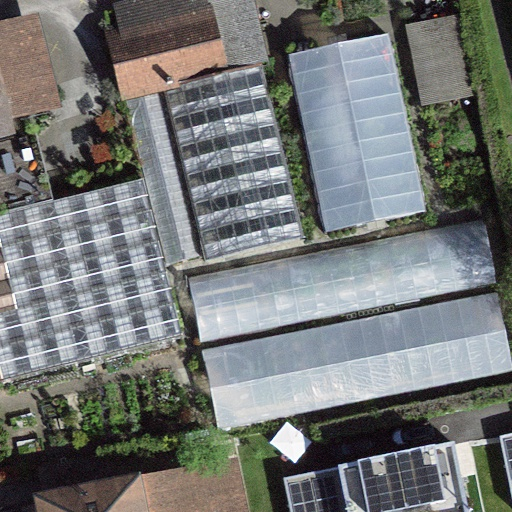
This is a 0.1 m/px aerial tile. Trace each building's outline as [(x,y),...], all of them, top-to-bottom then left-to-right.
[(255,0),(132,0),(113,4),(118,25),(103,28),(120,104),(126,102),(164,265),(202,256),(203,262),(308,238),(272,80),(266,81),(262,64),(270,63),(255,0)] [(405,27),(422,109),(476,98),(460,16),(405,27)] [(24,22),(0,28),(0,122),(11,120),(8,110),(45,100),(24,22)] [(428,214),(391,35),(288,56),(326,235),(428,214)] [(0,218),(0,264),(12,314),(0,316),(0,385),(179,342),(140,184),(0,218)] [(497,285),(484,218),(187,276),(200,342),(497,285)] [(0,316),(12,314),(0,264),(0,316)] [(218,430),(511,372),(511,354),(499,291),(202,349),(218,430)] [(511,433),(498,437),(510,495),(511,494),(511,433)] [(469,511),(454,443),(282,479),(289,511),(469,511)] [(43,497),(33,499),(35,511),(248,511),(237,456),(107,482),(101,456),(37,469),(43,497)]
